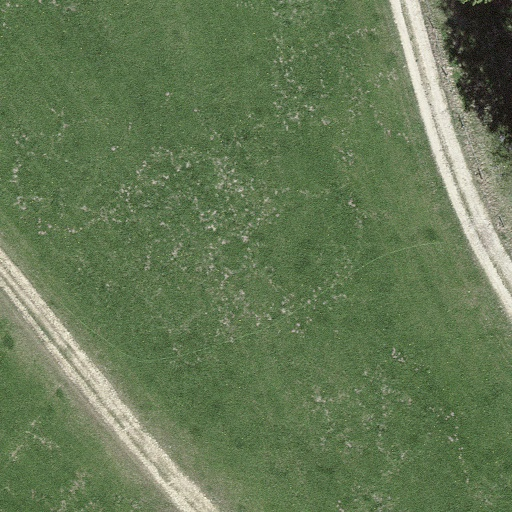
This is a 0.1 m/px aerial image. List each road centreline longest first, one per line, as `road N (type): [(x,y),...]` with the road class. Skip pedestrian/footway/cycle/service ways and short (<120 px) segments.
road 1 (track): [(0,278),(135,445),(213,511)]
road 2 (track): [(404,0),(483,225),(511,275)]
